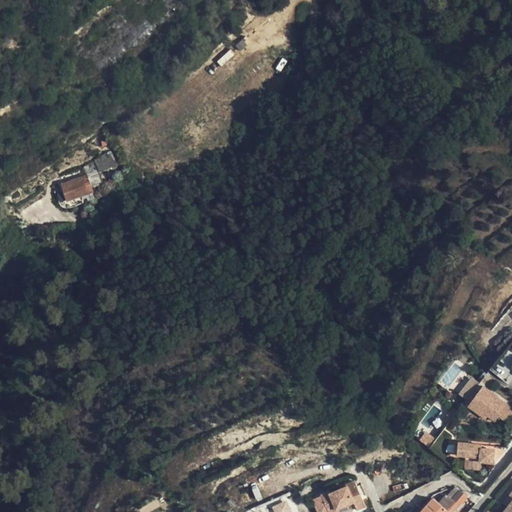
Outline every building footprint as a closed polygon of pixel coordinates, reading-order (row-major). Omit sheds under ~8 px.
[(111,151),(95,161),(100,172),(118,164),(111,151)] [(99,172),(63,184),(68,200),(93,191),(92,188),(103,184),(99,172)] [(474,377),(461,393),(468,398),(481,382),(474,377)] [(511,419),(511,406),(485,385),(470,405),(487,418),(489,416),(493,419),(502,416),(510,422),(511,419)] [(428,431),(422,439),(431,446),(438,438),(428,431)] [(483,444),(460,441),(458,454),(467,455),(481,457),(481,461),(494,462),(495,449),(483,448),(483,444)] [(355,481),(346,485),(347,487),(331,494),(330,492),(321,495),(328,511),(337,511),(338,511),(337,510),(354,502),(357,510),(366,507),(355,481)] [(454,511),(468,496),(460,488),(457,491),(453,489),(447,495),(446,494),(439,502),(434,498),(421,511),(454,511)] [(511,491),(503,503),(508,506),(511,502),(511,500),(511,491)] [(289,500),(276,505),(278,511),(292,511),(294,511),(289,500)] [(511,511),(511,500),(511,502),(508,506),(503,511),(511,511)]
